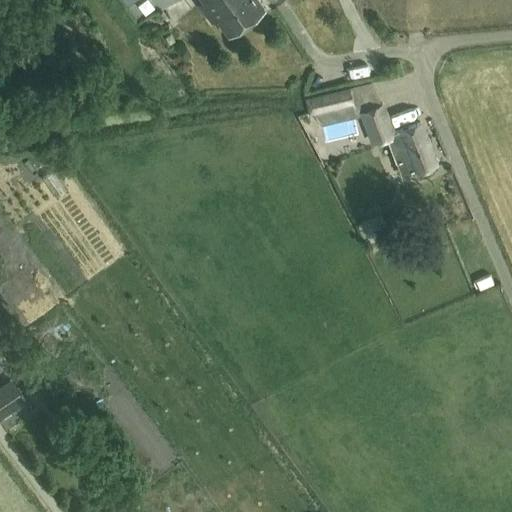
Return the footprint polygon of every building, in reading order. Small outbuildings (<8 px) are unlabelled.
[(202,0),(204,1),(199,5),(212,23),(217,19),(228,35),(264,8),(258,0),(202,0)] [(348,88),(308,97),(311,110),(351,101),(348,88)] [(394,133),(383,104),(361,112),(372,142),(387,136),(397,164),(402,164),(406,174),(416,170),(436,163),(421,122),(401,130),(394,133)] [(0,412),(25,396),(23,393),(16,383),(18,381),(0,353),(0,352),(4,350),(0,343),(0,412)] [(30,390),(44,380),(34,364),(30,367),(23,356),(13,362),(30,390)] [(127,511),(133,511),(138,508),(139,508),(132,499),(123,505),(127,511)]
